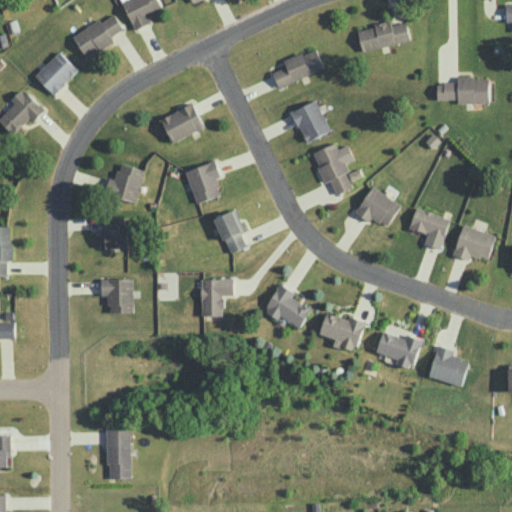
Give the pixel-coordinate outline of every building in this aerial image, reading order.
[(123,0),(135,29),(152,22),(149,15),(163,9),(159,0),(123,0)] [(86,57),(115,40),(112,35),(124,28),(115,13),(102,20),(101,18),(73,34),(86,57)] [(358,28),(363,51),(411,39),(407,20),(392,24),(391,20),(358,28)] [(285,59),(287,65),(273,70),(279,85),(325,68),(317,47),(285,59)] [(79,69),(59,50),(35,75),(55,94),(79,69)] [(437,81),(438,99),(458,98),(458,102),(490,101),(489,76),(458,77),(458,81),(437,81)] [(31,117),(34,120),(45,110),(23,87),(11,98),(15,102),(0,116),(0,118),(13,133),(31,117)] [(307,141),(331,130),(317,99),(292,110),(307,141)] [(171,140),(204,128),(195,103),(162,115),(171,140)] [(337,193),(353,186),(346,171),(349,170),(346,162),(355,158),(348,143),(339,147),(336,141),(313,151),(326,182),(331,180),(337,193)] [(222,193),(216,177),(222,175),(216,159),(186,169),(198,202),(222,193)] [(116,178),(110,177),(106,193),(137,201),(146,168),(120,162),(116,178)] [(356,212),(370,220),(373,216),(388,225),(402,204),(373,185),(356,212)] [(450,216),(416,207),(411,228),(428,232),(425,244),(442,248),(450,216)] [(231,252),(248,245),(242,231),(246,229),(237,208),(215,217),(231,252)] [(0,274),(8,275),(8,260),(12,260),(13,225),(0,224),(0,274)] [(489,259),(496,234),(463,224),(454,254),(470,259),(472,253),(489,259)] [(107,247),(132,246),(132,227),(106,228),(107,247)] [(134,277),(102,278),(102,295),(109,295),(109,312),(134,311),(134,277)] [(203,314),(224,314),(224,295),(235,294),(234,277),(202,278),(203,314)] [(265,309),(278,318),(280,314),(300,327),(312,308),(293,296),(296,292),(281,283),(265,309)] [(320,333),(336,338),(334,343),(356,351),(365,320),(351,316),(350,318),(327,311),(320,333)] [(15,320),(0,320),(0,338),(15,338),(15,320)] [(377,351),(398,358),(396,363),(412,368),(422,338),(407,333),(406,337),(384,330),(377,351)] [(453,356),(454,349),(438,344),(429,376),(463,384),(469,360),(453,356)] [(132,477),(131,428),(108,428),(109,478),(132,477)] [(0,465),(8,465),(8,456),(12,456),(11,433),(0,433),(0,465)] [(0,511),(11,511),(11,508),(7,508),(6,494),(0,494),(0,511)]
